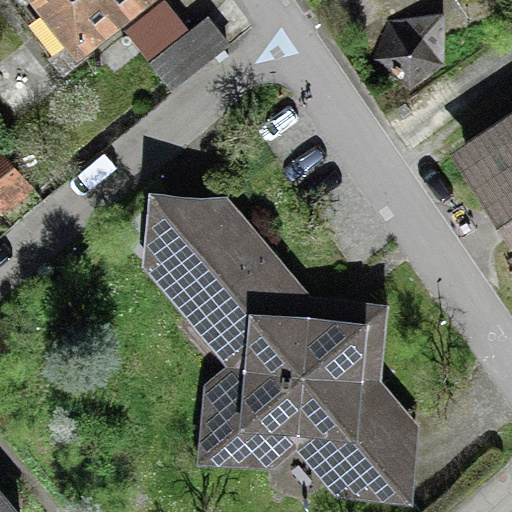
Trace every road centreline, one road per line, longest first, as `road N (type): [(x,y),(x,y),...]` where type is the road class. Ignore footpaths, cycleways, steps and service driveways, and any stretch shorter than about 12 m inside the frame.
road 1 (residential): [(282,39),(511,357)]
road 2 (residential): [(0,272),(282,39)]
